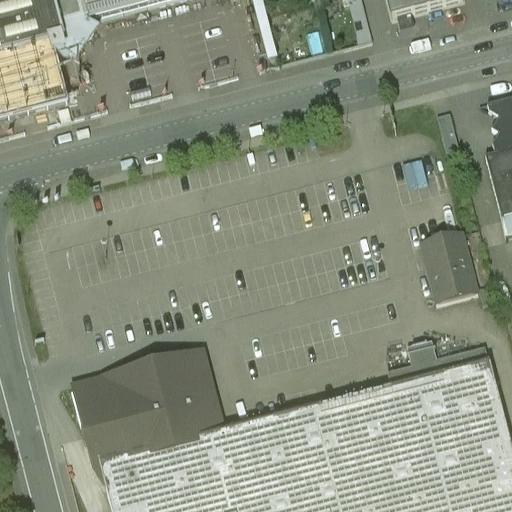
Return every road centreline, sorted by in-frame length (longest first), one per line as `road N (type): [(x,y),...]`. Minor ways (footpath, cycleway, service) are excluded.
road 1 (unclassified): [(0,178),(511,46)]
road 2 (unclassified): [(0,308),(52,511)]
